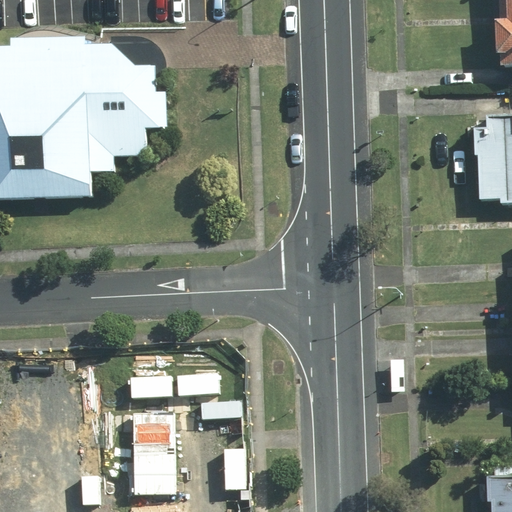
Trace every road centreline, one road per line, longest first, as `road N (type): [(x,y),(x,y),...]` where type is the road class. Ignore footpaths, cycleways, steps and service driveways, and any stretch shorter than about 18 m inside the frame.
road 1 (residential): [(333,285),(0,302)]
road 2 (tertiary): [(333,285),(325,0)]
road 3 (tertiary): [(342,511),(333,285)]
